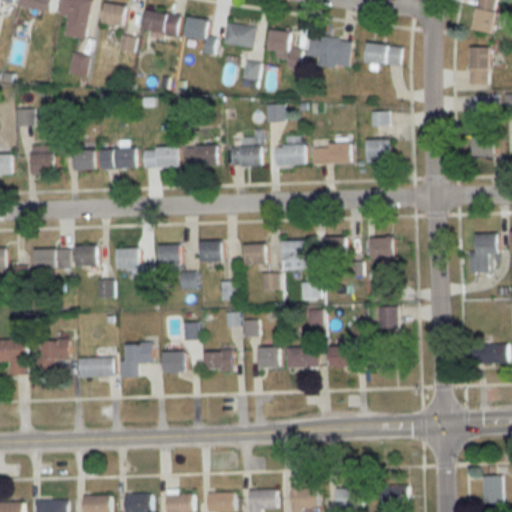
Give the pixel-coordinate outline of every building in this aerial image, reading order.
[(19,0),(59,0),(57,12),(19,5),(19,0)] [(62,0),(91,0),(87,35),(65,31),(68,17),(58,14),(62,0)] [(495,32),(497,0),(478,0),(476,31),(495,32)] [(103,2),(128,5),(125,27),(99,20),(103,2)] [(144,10),(181,13),(179,38),(140,33),(144,10)] [(186,17),(208,19),(206,39),(218,39),(215,55),(202,51),(204,39),(184,35),(186,17)] [(229,22),(256,27),(255,43),(250,49),(222,43),(229,22)] [(268,29),(293,32),(293,46),(307,48),(301,68),(288,66),(286,53),(263,49),(268,29)] [(124,34),(138,37),(136,55),(122,50),(124,34)] [(311,39),(322,39),(323,35),(342,37),(341,40),(353,41),(351,66),(319,66),(320,57),(308,55),(311,39)] [(367,43),(405,46),(402,65),(364,61),(367,43)] [(472,48),(472,83),(491,83),(491,48),(472,48)] [(74,52),(92,56),(88,78),(71,72),(74,52)] [(248,58),(261,60),(258,80),(243,77),(248,58)] [(476,94),(476,111),(498,111),(498,94),(476,94)] [(267,102),(285,103),(285,120),(267,123),(267,102)] [(19,108),(37,107),(36,126),(20,129),(19,108)] [(373,112),(390,109),(392,123),(373,125),(373,112)] [(231,149),(232,166),(263,163),(263,127),(254,128),(254,134),(241,134),(241,145),(232,146),(231,149)] [(474,135),(474,155),(496,155),(496,135),(474,135)] [(367,138),(391,138),(391,163),(366,161),(367,138)] [(33,144),(54,144),(55,172),(32,174),(30,161),(33,144)] [(192,144),(220,145),(219,165),(183,163),(184,150),(192,150),(192,144)] [(308,144),(309,163),(276,167),(276,147),(308,144)] [(351,144),(314,145),(313,162),(352,162),(351,144)] [(145,148),(178,146),(180,166),(143,165),(144,146),(145,148)] [(100,149),(137,148),(137,165),(98,167),(100,149)] [(74,151),(95,149),(95,167),(73,169),(74,151)] [(0,152),(14,152),(14,171),(0,173),(0,152)] [(469,252),(469,271),(491,269),(492,254),(499,250),(498,228),(475,230),(477,247),(469,247),(469,252)] [(368,235),(402,234),(403,258),(370,256),(368,235)] [(327,236),(327,257),(349,257),(349,236),(327,236)] [(156,243),(184,240),(183,268),(155,263),(156,243)] [(200,240),(224,240),(222,264),(199,260),(200,240)] [(244,241),(267,243),(268,263),(244,262),(244,241)] [(281,241),(306,241),(305,272),(282,269),(281,241)] [(77,245),(97,244),(96,267),(76,264),(77,245)] [(0,246),(8,246),(8,267),(0,267),(0,246)] [(116,246),(140,247),(140,267),(116,269),(116,246)] [(36,248),(62,249),(59,270),(32,268),(36,248)] [(182,273),(197,273),(197,287),(181,286),(182,273)] [(264,289),(281,289),(281,273),(264,273),(264,289)] [(301,281),(321,278),(321,298),(302,298),(301,281)] [(100,279),(116,280),(117,300),(101,298),(100,279)] [(395,298),(395,279),(375,279),(375,298),(395,298)] [(221,281),(238,281),(236,301),(222,300),(221,281)] [(378,304),(399,304),(399,328),(378,327),(378,304)] [(240,325),(240,312),(228,312),(228,325),(240,325)] [(244,316),(259,319),(258,336),(244,337),(244,316)] [(184,321),(202,323),(200,339),(185,338),(184,321)] [(0,339),(27,339),(28,374),(9,376),(9,362),(0,361),(0,339)] [(37,341),(73,339),(76,357),(58,362),(54,374),(32,371),(37,341)] [(126,342),(155,340),(153,363),(140,364),(140,376),(124,377),(126,342)] [(470,341),(510,341),(511,364),(470,364),(470,341)] [(256,346),(279,345),(281,367),(258,367),(256,346)] [(285,346),(318,345),(317,366),(286,366),(285,346)] [(327,346),(356,346),(355,367),(329,367),(327,346)] [(376,367),(399,367),(399,346),(376,346),(376,367)] [(204,352),(234,348),(234,371),(203,372),(204,352)] [(163,352),(185,351),(186,360),(185,371),(162,371),(163,352)] [(76,357),(113,354),(116,374),(78,378),(76,357)] [(505,502),(505,475),(484,475),(484,502),(505,502)] [(382,484),(382,503),(412,503),(412,484),(382,484)] [(293,511),(319,511),(319,486),(293,486),(293,511)] [(338,507),(365,507),(365,488),(338,488),(338,507)] [(278,490),(250,490),(250,510),(278,510),(278,490)] [(237,492),(209,492),(209,511),(237,511),(237,492)] [(153,511),(154,493),(127,493),(126,511),(153,511)] [(195,511),(195,493),(166,493),(166,511),(195,511)] [(111,511),(112,495),(84,495),(84,511),(111,511)] [(69,511),(69,500),(37,500),(37,511),(69,511)] [(0,511),(24,511),(25,502),(0,501),(0,511)]
